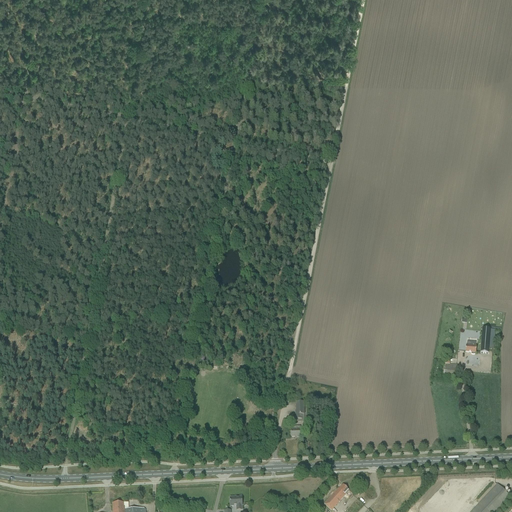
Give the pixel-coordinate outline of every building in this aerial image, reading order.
[(482,330),(480,354),(488,354),(490,330),(482,330)] [(466,346),(465,353),(471,353),(471,354),(472,355),(474,355),(475,354),(475,353),(476,354),(476,347),(475,347),(475,343),(467,342),(467,346),(466,346)] [(443,359),(442,365),(446,365),(445,378),(457,379),(458,366),(449,365),(450,359),(443,359)] [(245,371),(240,372),(240,375),(242,374),(242,375),(240,376),(242,383),(249,381),(247,374),(245,374),(245,373),(246,373),(245,371)] [(295,420),(302,419),(302,415),(304,415),(304,403),(296,403),(296,415),(295,415),(295,420)] [(300,427),(296,427),(291,428),(291,437),(297,437),(297,438),(301,438),(300,427)] [(338,489),(332,496),(339,502),(346,495),(345,494),(348,491),(343,485),(339,489),(338,489)] [(494,488),(471,511),(497,511),(507,501),(511,498),(497,485),(494,488)] [(230,507),(236,506),(237,511),(242,510),(242,506),(242,498),(230,498),(230,507)] [(145,511),(146,510),(144,509),(125,510),(125,507),(124,507),(123,503),(113,504),(113,511),(145,511)]
